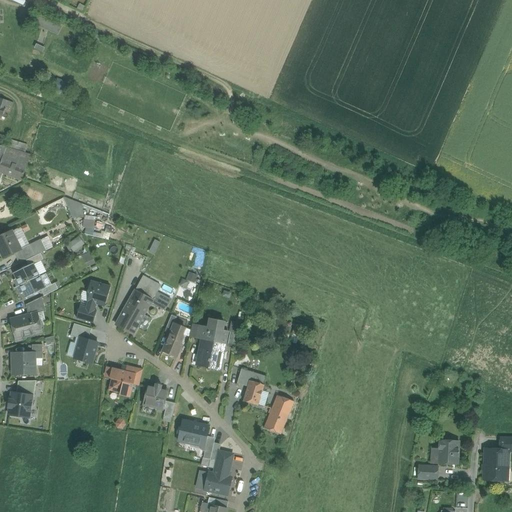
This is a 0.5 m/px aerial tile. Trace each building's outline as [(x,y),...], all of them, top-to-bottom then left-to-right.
[(8,101),(4,112),(10,114),(13,103),(8,101)] [(6,148),(0,164),(0,172),(22,181),(31,156),(6,148)] [(81,204),(64,198),(73,219),(82,218),(81,204)] [(59,232),(52,235),(55,241),(62,238),(59,232)] [(10,233),(0,237),(0,251),(1,251),(4,258),(8,256),(14,253),(21,250),(20,249),(16,240),(14,241),(10,233)] [(41,240),(30,246),(35,256),(40,254),(46,251),(41,240)] [(83,249),(78,240),(71,243),(75,252),(83,249)] [(30,245),(20,249),(21,250),(14,253),(19,264),(26,261),(35,256),(30,246),(30,245)] [(140,263),(143,255),(134,252),(131,260),(140,263)] [(35,256),(26,261),(29,266),(33,264),(34,265),(44,260),(40,254),(35,256)] [(29,266),(13,274),(16,279),(13,281),(17,288),(40,276),(34,265),(33,264),(29,266)] [(196,282),(198,274),(189,272),(187,280),(196,282)] [(40,276),(17,288),(20,295),(23,293),(26,299),(41,291),(46,289),(45,288),(40,276)] [(160,286),(143,277),(134,294),(150,303),(160,286)] [(182,279),(180,286),(193,289),(195,283),(182,279)] [(110,287),(91,281),(88,293),(90,293),(88,302),(86,308),(94,310),(96,305),(105,307),(110,287)] [(55,283),(45,288),(46,289),(41,291),(44,297),(58,290),(55,283)] [(150,303),(134,294),(116,325),(133,334),(150,303)] [(42,297),(26,305),(28,316),(37,313),(37,314),(46,311),(42,297)] [(86,308),(80,306),(76,319),(93,323),(97,311),(86,308)] [(28,316),(11,320),(16,340),(42,333),(37,314),(37,313),(28,316)] [(171,315),(165,332),(170,334),(174,324),(177,318),(171,315)] [(210,319),(208,328),(198,326),(196,339),(202,340),(225,345),(228,332),(220,330),(221,321),(210,319)] [(237,334),(239,324),(232,322),(230,333),(237,334)] [(304,325),(297,323),(293,337),(300,339),(304,325)] [(170,334),(163,352),(169,354),(170,357),(173,358),(175,357),(177,358),(177,357),(182,345),(181,343),(183,338),(182,335),(185,329),(174,324),(170,334)] [(191,331),(185,329),(182,335),(190,337),(191,331)] [(237,334),(230,333),(228,345),(235,347),(237,334)] [(98,344),(80,339),(74,359),(92,364),(98,344)] [(225,345),(202,340),(201,343),(197,365),(220,370),(225,345)] [(43,359),(42,345),(32,345),(32,354),(34,354),(34,359),(43,359)] [(32,354),(13,354),(14,375),(21,375),(21,374),(27,374),(34,374),(34,359),(34,354),(32,354)] [(125,372),(112,369),(110,379),(111,379),(109,391),(120,394),(120,395),(130,398),(133,385),(137,369),(127,366),(125,372)] [(137,369),(133,385),(139,386),(143,370),(137,369)] [(248,387),(252,373),(241,370),(237,384),(248,387)] [(265,377),(252,373),(250,381),(263,385),(265,377)] [(29,391),(29,390),(37,390),(37,381),(18,381),(18,391),(29,391)] [(243,401),(258,406),(264,386),(263,385),(250,381),(248,387),(243,401)] [(168,391),(147,386),(143,404),(163,409),(168,391)] [(10,416),(35,417),(36,393),(11,391),(10,416)] [(294,403),(277,396),(272,409),(288,416),(294,403)] [(272,409),(264,428),(270,431),(280,435),(288,416),(272,409)] [(209,427),(182,421),(178,441),(201,446),(200,451),(206,452),(208,440),(206,440),(209,427)] [(511,439),(501,439),(500,450),(509,451),(511,451),(511,439)] [(214,442),(208,440),(206,452),(204,458),(210,460),(214,443),(214,442)] [(459,442),(439,441),(439,447),(438,465),(458,466),(459,442)] [(214,443),(210,460),(217,462),(219,452),(221,445),(214,443)] [(500,450),(485,450),(484,472),(484,480),(507,481),(509,451),(500,450)] [(233,455),(219,452),(217,462),(215,470),(229,473),(233,455)] [(438,468),(418,467),(417,479),(438,480),(438,468)] [(229,473),(215,470),(214,474),(209,473),(205,491),(228,496),(232,478),(228,478),(229,473)] [(205,491),(209,473),(200,471),(196,489),(205,491)] [(228,502),(216,500),(214,506),(227,509),(228,502)] [(208,504),(202,503),(199,511),(209,511),(211,505),(208,504)]
